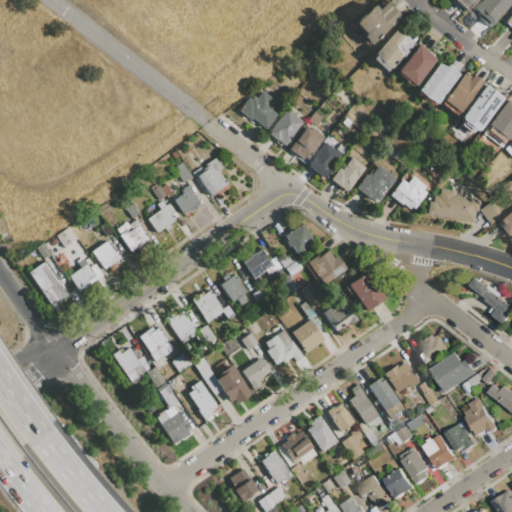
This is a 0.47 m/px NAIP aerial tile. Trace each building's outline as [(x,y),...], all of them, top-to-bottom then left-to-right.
[(473,0),(464,10),(453,0),(473,0)] [(511,0),(511,1),(488,27),(475,15),(476,14),(472,10),(480,0),(511,0)] [(388,7),(390,5),(400,17),(371,43),(370,42),(368,44),(361,36),(363,35),(360,32),(361,31),(354,23),(374,6),(377,10),(385,3),(388,7)] [(511,6),(502,22),(511,28),(511,6)] [(403,35),(412,44),(390,69),(389,68),(386,72),(371,59),(375,55),(374,54),(394,31),(401,37),(403,35)] [(434,59),(413,85),(396,72),(417,45),(434,59)] [(416,90),(437,64),(446,67),(448,65),(457,75),(435,103),(424,98),(416,90)] [(464,72),(471,77),(473,75),(482,81),(458,112),(442,100),(464,72)] [(460,116),(486,85),(503,99),(477,130),(473,130),(461,120),(460,116)] [(250,100),(252,97),(255,99),(261,91),(275,102),(269,110),(275,115),(265,129),(250,118),(249,119),(237,111),(247,98),(250,100)] [(488,125),(508,100),(511,103),(511,133),(507,140),(488,125)] [(283,145),(276,140),(276,141),(267,134),(286,109),(291,113),(292,111),(296,115),(295,116),(301,121),(283,145)] [(307,120),(312,113),(320,119),(315,126),(307,120)] [(341,122),(344,118),(350,122),(346,127),(341,122)] [(316,132),(322,136),(306,158),(302,155),(300,157),(295,154),(294,155),(288,150),(305,127),(314,134),(316,132)] [(307,166),(325,143),(341,155),(323,178),(307,166)] [(336,149),(340,144),(345,148),(341,153),(336,149)] [(339,185),(339,186),(329,180),(338,168),(341,170),(351,157),(364,167),(346,190),(339,185)] [(205,167),(204,165),(215,158),(222,167),(217,170),(228,187),(217,194),(215,191),(209,195),(197,176),(195,178),(191,173),(200,167),(201,169),(205,167)] [(182,182),(172,168),(181,162),(191,176),(182,182)] [(378,166),(394,178),(376,202),(368,196),(366,197),(354,188),(365,175),(366,176),(371,170),(373,172),(378,166)] [(407,208),(401,203),(400,204),(389,196),(401,179),(406,184),(412,176),(424,186),(422,189),(425,192),(413,208),(409,206),(407,208)] [(159,188),(164,195),(165,197),(170,193),(165,184),(159,188)] [(157,200),(150,190),(157,185),(159,188),(164,195),(157,200)] [(183,193),(181,190),(187,185),(200,205),(189,212),(187,210),(182,213),(173,200),(183,193)] [(425,213),(427,201),(431,202),(432,196),(438,197),(439,189),(454,192),(453,195),(479,200),(477,211),(475,211),(473,222),(425,213)] [(479,210),(492,200),(503,214),(490,224),(479,210)] [(174,220),(168,224),(170,228),(165,231),(163,228),(155,233),(146,219),(159,210),(155,204),(161,201),(174,220)] [(131,217),(125,208),(131,204),(137,213),(131,217)] [(511,235),(499,218),(511,208),(511,235)] [(119,237),(118,235),(125,230),(126,232),(131,229),(128,224),(134,220),(147,239),(140,243),(142,246),(137,250),(135,247),(129,251),(119,237)] [(105,236),(98,226),(104,222),(111,232),(105,236)] [(282,234),(290,228),(292,230),(301,224),(313,242),(296,254),(290,246),(289,247),(285,242),(287,241),(282,234)] [(63,247),(55,235),(68,227),(76,239),(63,247)] [(52,245),(49,241),(54,237),(57,242),(52,245)] [(107,266),(103,269),(91,251),(105,241),(113,253),(115,251),(120,258),(113,262),(116,267),(110,271),(107,266)] [(42,259),(35,247),(42,242),(50,254),(42,259)] [(253,277),(244,264),(243,264),(241,262),(250,256),(250,255),(253,253),(254,254),(261,248),(263,251),(261,252),(273,269),(267,274),(264,270),(253,277)] [(337,256),(346,269),(324,284),(317,274),(315,275),(306,262),(317,255),(319,256),(327,250),(333,259),(337,256)] [(289,276),(279,261),(291,253),(301,268),(289,276)] [(277,271),(282,267),(274,257),(269,260),(277,271)] [(68,276),(80,268),(76,263),(82,259),(96,279),(78,290),(68,276)] [(65,294),(50,304),(28,272),(44,261),(60,285),(59,285),(65,294)] [(275,272),(277,271),(282,267),(288,276),(281,281),(275,272)] [(344,287),(366,271),(384,297),(365,310),(352,292),(349,294),(344,287)] [(226,274),(228,278),(233,275),(245,292),(241,295),(245,301),(239,304),(235,298),(232,301),(220,284),(224,281),(221,277),(226,274)] [(485,296),(490,288),(477,278),(471,286),(485,296)] [(300,289),(310,282),(323,301),(313,308),(300,289)] [(511,307),(511,311),(504,323),(490,312),(494,306),(485,300),(487,297),(485,296),(490,288),(491,287),(493,289),(495,286),(503,292),(499,298),(511,307)] [(251,293),(258,289),(264,299),(258,303),(251,293)] [(209,290),(221,309),(223,311),(222,311),(206,322),(190,299),(198,293),(200,296),(209,290)] [(349,324),(348,322),(334,331),(321,312),(343,297),(356,316),(354,317),(355,319),(349,324)] [(305,301),(323,326),(317,331),(308,319),(299,305),(305,301)] [(258,306),(265,302),(268,306),(261,310),(258,306)] [(227,305),(233,315),(227,319),(222,311),(223,311),(221,309),(227,305)] [(170,314),(172,316),(180,311),(196,334),(181,343),(164,318),(170,314)] [(317,331),(308,319),(289,332),(304,353),(323,340),(317,331)] [(198,330),(205,325),(215,340),(209,345),(198,330)] [(153,330),(158,327),(172,348),(167,352),(167,353),(154,361),(137,336),(145,331),(147,334),(153,330)] [(275,335),(283,346),(291,341),(283,329),(275,335)] [(246,349),(240,340),(249,333),(256,342),(246,349)] [(264,351),(268,348),(264,343),(275,335),(283,346),(291,341),(298,352),(302,357),(295,361),(291,356),(282,363),(281,360),(274,365),(264,351)] [(439,338),(440,338),(448,350),(423,366),(416,355),(422,352),(419,348),(423,346),(421,343),(433,335),(435,338),(438,336),(439,338)] [(128,348),(136,360),(141,357),(145,363),(141,366),(140,364),(132,369),(125,374),(111,354),(117,350),(119,354),(128,348)] [(170,362),(185,352),(192,362),(178,372),(170,362)] [(447,392),(432,370),(456,354),(462,364),(467,361),(475,374),(471,376),(447,392)] [(220,390),(213,381),(216,379),(201,358),(192,364),(213,395),(220,390)] [(239,372),(259,358),(268,371),(259,378),(260,380),(258,382),(261,386),(252,391),(239,372)] [(404,362),(417,382),(409,387),(407,385),(395,392),(382,373),(395,365),(396,367),(404,362)] [(250,393),(236,403),(233,399),(229,402),(220,390),(213,381),(216,379),(221,375),(219,373),(230,365),(250,393)] [(154,367),(164,382),(155,388),(145,372),(154,367)] [(132,369),(125,374),(130,382),(138,377),(132,369)] [(483,381),(491,370),(497,374),(489,385),(483,381)] [(468,381),(480,373),(483,377),(481,379),(478,381),(480,383),(473,388),(468,381)] [(383,379),(403,409),(399,412),(401,415),(391,422),(366,386),(376,378),(379,382),(383,379)] [(199,410),(187,393),(195,388),(193,385),(198,381),(216,406),(210,411),(212,414),(204,419),(198,410),(199,410)] [(425,381),(439,400),(430,407),(416,387),(425,381)] [(468,382),(473,390),(467,395),(461,386),(468,382)] [(511,412),(487,392),(493,384),(501,390),(505,386),(511,391),(511,412)] [(376,416),(380,421),(376,424),(373,424),(370,424),(367,425),(365,424),(364,424),(347,400),(353,396),(350,392),(351,392),(349,389),(355,385),(357,387),(358,387),(377,416),(376,416)] [(159,391),(167,386),(172,393),(166,397),(163,399),(159,391)] [(172,393),(178,402),(173,406),(166,397),(172,393)] [(489,429),(479,436),(467,418),(468,417),(465,413),(472,408),(469,404),(479,398),(485,406),(483,407),(497,427),(496,430),(493,432),(490,432),(489,429)] [(353,422),(340,431),(326,411),(333,406),(334,408),(340,404),(353,422)] [(163,411),(167,417),(175,412),(171,406),(163,411)] [(431,407),(434,412),(428,416),(425,411),(431,407)] [(188,434),(183,438),(181,434),(179,435),(180,437),(171,443),(158,424),(159,423),(155,417),(163,411),(167,417),(175,412),(176,412),(187,429),(185,431),(188,434)] [(312,419),(318,415),(336,442),(321,452),(306,429),(311,426),(309,423),(313,421),(312,419)] [(407,425),(420,416),(421,418),(423,417),(425,420),(424,422),(425,423),(412,432),(407,425)] [(361,422),(363,425),(364,425),(368,430),(363,433),(357,425),(361,422)] [(462,448),(457,452),(445,434),(461,423),(476,443),(465,451),(462,448)] [(396,433),(405,426),(412,437),(403,443),(396,433)] [(362,436),(355,441),(362,452),(352,459),(340,442),(350,435),(349,433),(356,429),(362,436)] [(286,441),(284,438),(292,432),(294,435),(299,431),(315,454),(301,464),(298,460),(293,464),(280,445),(285,441),(286,441)] [(431,439),(432,441),(440,436),(455,458),(439,469),(423,447),(428,444),(426,442),(431,439)] [(380,446),(384,452),(379,456),(375,450),(380,446)] [(428,477),(417,485),(401,461),(399,458),(413,448),(415,451),(416,451),(428,468),(424,471),(428,477)] [(284,467),(290,476),(284,480),(283,478),(275,484),(259,461),(267,455),(266,454),(272,450),(278,458),(279,457),(285,466),(284,467)] [(293,474),(289,468),(297,463),(300,468),(299,469),(305,478),(299,482),(293,474)] [(241,468),(226,479),(240,500),(255,490),(241,468)] [(399,469),(413,487),(396,499),(383,480),(399,469)] [(373,476),(391,502),(381,509),(376,502),(374,504),(368,495),(363,498),(356,488),(373,476)] [(323,482),(329,490),(325,493),(320,484),(323,482)] [(267,493),(274,503),(283,497),(276,487),(267,493)] [(499,511),(493,502),(510,490),(511,492),(511,511),(499,511)] [(267,493),(274,503),(275,504),(263,511),(261,511),(255,502),(267,493)] [(324,511),(327,510),(319,499),(326,495),(337,511),(324,511)] [(339,511),(335,506),(350,496),(358,507),(359,506),(363,511),(339,511)]
